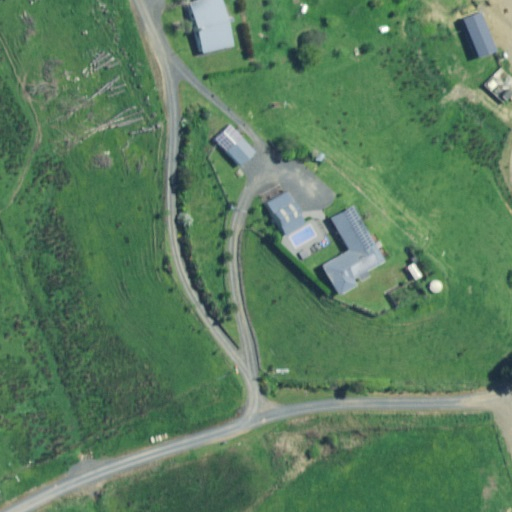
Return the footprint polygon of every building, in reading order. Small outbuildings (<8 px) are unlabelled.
[(227,46),(215,0),(184,0),(197,53),(227,46)] [(489,42),(481,22),(464,29),(472,48),(489,42)] [(511,93),(511,77),(501,66),(484,84),(503,103),(511,93)] [(299,224),(281,192),(260,203),(279,235),(299,224)] [(350,277),(353,283),(362,278),(359,272),(376,262),(345,208),(325,220),(342,251),(315,267),(331,296),(350,285),(346,279),(350,277)] [(407,263),(400,267),(407,281),(415,277),(407,263)]
